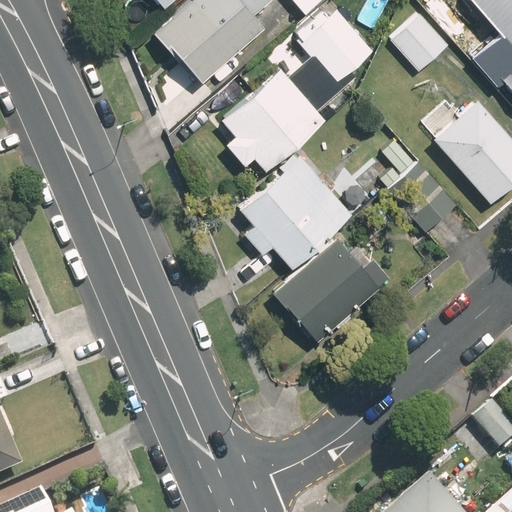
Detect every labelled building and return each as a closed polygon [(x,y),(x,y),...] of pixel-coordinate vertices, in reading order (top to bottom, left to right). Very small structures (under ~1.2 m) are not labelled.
[(179,0),(142,34),(187,84),(254,25),(243,13),(257,0),(262,0),(265,3),(269,0),(284,0),(296,13),(309,0),(179,0)] [(243,156),(256,171),(315,121),(308,112),(342,84),(351,76),(344,68),(365,50),(327,5),(289,37),(302,53),(276,75),(269,67),(209,118),(224,135),(213,144),(231,166),(243,156)] [(415,11),(384,39),(412,70),(443,42),(415,11)] [(511,37),(511,38),(504,28),(488,41),(481,33),(473,40),(450,12),(435,25),(485,85),(489,82),(511,109),(511,37)] [(511,172),(511,148),(467,99),(453,111),(443,99),(417,123),(428,135),(423,139),(480,202),(511,172)] [(451,203),(391,134),(373,150),(395,175),(379,189),(417,232),(451,203)] [(293,153),(228,210),(242,226),(234,232),(254,255),(263,247),(280,267),(344,211),(327,192),(337,184),(325,171),(316,179),(293,153)] [(334,243),(326,234),(261,292),(304,342),(380,275),(344,234),(334,243)] [(1,373),(0,373),(0,470),(27,459),(1,398),(10,394),(1,373)] [(465,418),(491,450),(511,433),(486,401),(465,418)] [(446,511),(415,476),(372,511),(446,511)] [(0,511),(58,511),(45,482),(0,501),(0,511)] [(511,511),(511,490),(510,489),(484,511),(511,511)]
